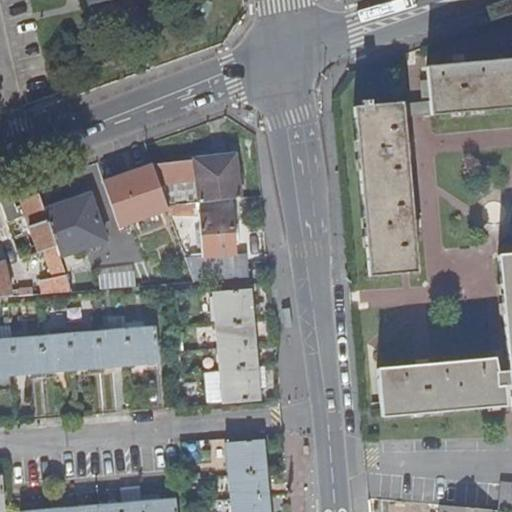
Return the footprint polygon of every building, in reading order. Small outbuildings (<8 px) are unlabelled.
[(429,81),(432,115),(432,116),(511,109),(511,60),(468,64),(467,62),(452,64),(452,66),(428,68),(429,81)] [(405,117),(432,115),(429,81),(420,82),(422,104),(404,105),(405,117)] [(406,144),(405,117),(404,105),(403,104),(373,107),(373,102),(364,102),(364,107),(355,109),(370,277),(418,273),(415,233),(418,233),(417,219),(413,219),(407,157),(411,156),(410,144),(406,144)] [(235,156),(152,165),(152,166),(166,208),(198,204),(230,201),(239,200),(235,156)] [(166,208),(152,166),(102,184),(117,228),(167,211),(166,208)] [(10,194),(0,197),(0,205),(6,223),(19,219),(10,194)] [(20,202),(38,253),(56,246),(44,212),(38,196),(20,202)] [(44,212),(56,246),(59,257),(105,241),(89,196),(44,212)] [(234,255),(230,201),(198,204),(202,257),(184,259),(193,282),(248,278),(245,253),(234,255)] [(383,417),(506,407),(505,386),(510,386),(511,406),(511,412),(511,411),(511,254),(499,256),(507,358),(432,364),(431,361),(417,362),(417,366),(378,369),(383,417)] [(0,264),(0,298),(11,297),(4,264),(0,264)] [(45,294),(72,292),(66,275),(44,281),(45,294)] [(259,401),(249,290),(212,293),(221,404),(259,401)] [(154,328),(0,342),(0,377),(30,375),(31,380),(56,378),(56,372),(87,370),(88,375),(114,373),(114,367),(144,364),(145,371),(158,369),(154,328)] [(268,511),(262,441),(225,444),(230,511),(268,511)] [(498,511),(511,511),(511,485),(501,485),(498,511)] [(42,511),(176,511),(175,500),(42,511)]
